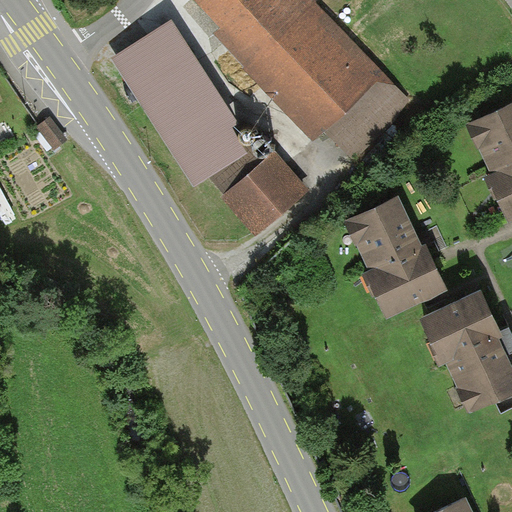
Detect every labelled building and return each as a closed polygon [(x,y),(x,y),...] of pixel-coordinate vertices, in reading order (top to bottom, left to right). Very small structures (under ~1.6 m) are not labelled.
[(194,0),(222,30),(215,36),(315,142),(326,131),(355,162),(416,104),(318,0),(194,0)] [(175,25),(115,64),(196,188),(248,155),(233,131),(240,127),(175,25)] [(511,102),(464,123),(506,219),(511,215),(511,102)] [(49,116),(36,125),(48,146),(62,137),(49,116)] [(276,154),(221,200),(255,240),(311,195),(276,154)] [(399,195),(346,220),(370,267),(361,272),(385,322),(450,291),(427,243),(423,245),(399,195)] [(483,288),(417,318),(440,367),(447,364),(469,413),(511,393),(511,367),(499,339),(505,336),(483,288)] [(479,511),(467,486),(414,510),(415,511),(479,511)]
